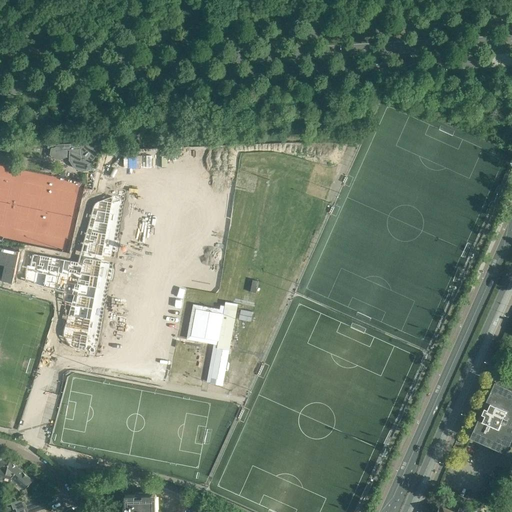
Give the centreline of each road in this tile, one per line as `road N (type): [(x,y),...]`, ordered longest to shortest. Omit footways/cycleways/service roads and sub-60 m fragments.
road 1 (primary): [(511,40),(0,71)]
road 2 (primary): [(0,88),(511,59)]
road 3 (primary): [(511,231),(388,511)]
road 4 (primary): [(407,511),(511,276)]
